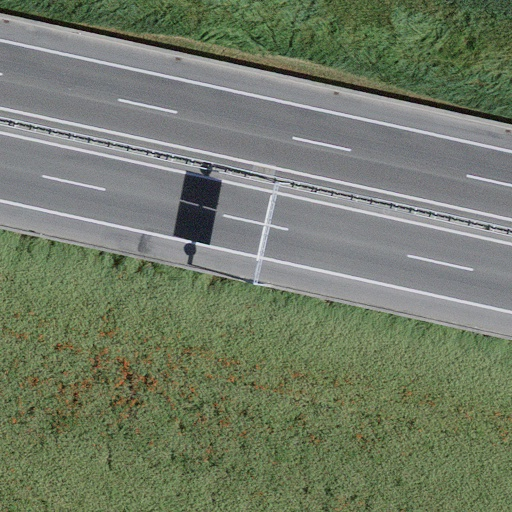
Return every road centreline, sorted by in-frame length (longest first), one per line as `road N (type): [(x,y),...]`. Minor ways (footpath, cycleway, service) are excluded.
road 1 (motorway): [(0,167),(511,279)]
road 2 (motorway): [(511,185),(0,74)]
